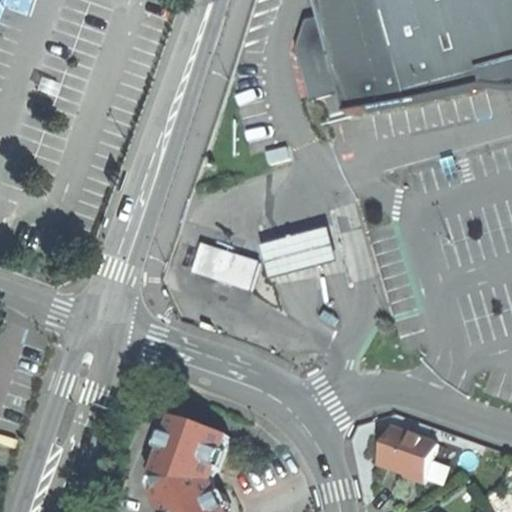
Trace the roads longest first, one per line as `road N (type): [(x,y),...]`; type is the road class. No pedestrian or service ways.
road 1 (secondary): [(98,328),(211,0)]
road 2 (residential): [(305,420),(275,394),(98,328)]
road 3 (residential): [(305,420),(348,398),(399,392),(511,430)]
road 4 (secondary): [(39,511),(98,328)]
